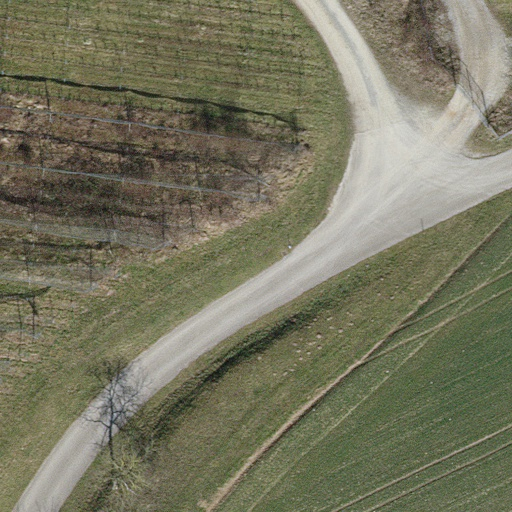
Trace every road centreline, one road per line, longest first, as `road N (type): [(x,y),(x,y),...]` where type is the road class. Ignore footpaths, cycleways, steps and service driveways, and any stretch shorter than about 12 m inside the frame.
road 1 (unclassified): [(41,511),(66,469),(156,370),(253,304),(511,168)]
road 2 (track): [(322,0),(385,124),(418,213)]
